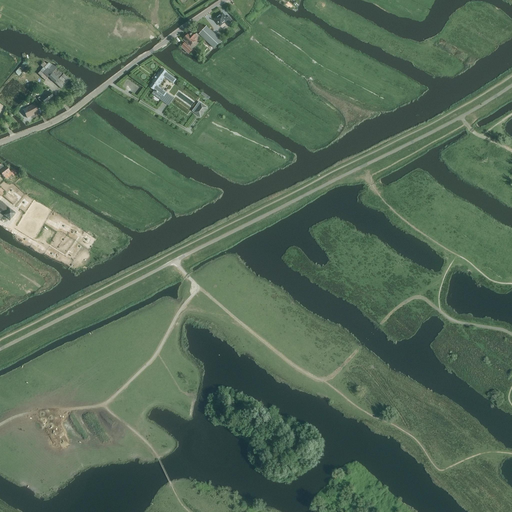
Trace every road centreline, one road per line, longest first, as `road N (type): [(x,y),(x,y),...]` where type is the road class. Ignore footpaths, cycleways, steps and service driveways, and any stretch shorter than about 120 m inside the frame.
road 1 (unknown): [(511,76),(0,340)]
road 2 (tertiary): [(0,146),(64,118),(225,0)]
road 3 (track): [(199,287),(157,353),(110,400),(0,424)]
road 4 (track): [(323,380),(276,353),(199,287)]
